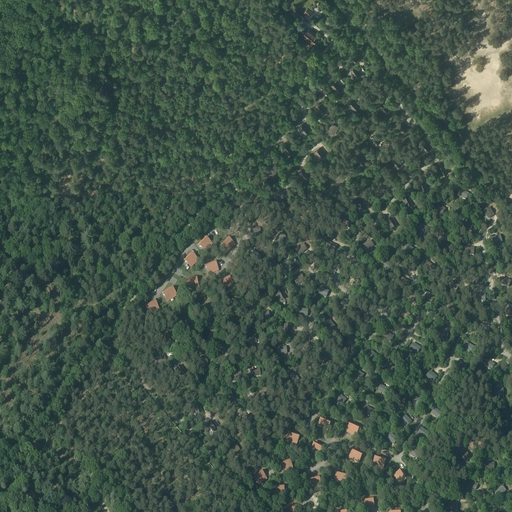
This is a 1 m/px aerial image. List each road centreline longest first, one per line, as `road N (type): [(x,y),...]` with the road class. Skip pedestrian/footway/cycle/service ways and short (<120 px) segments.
road 1 (track): [(351,19),(0,469)]
road 2 (track): [(351,19),(435,117)]
